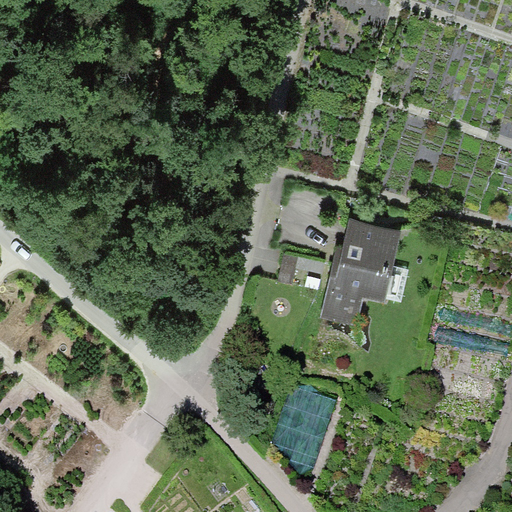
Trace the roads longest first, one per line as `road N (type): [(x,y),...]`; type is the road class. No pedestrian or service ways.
road 1 (residential): [(301,511),(207,401),(0,232)]
road 2 (track): [(182,384),(209,355),(226,318),(305,0)]
